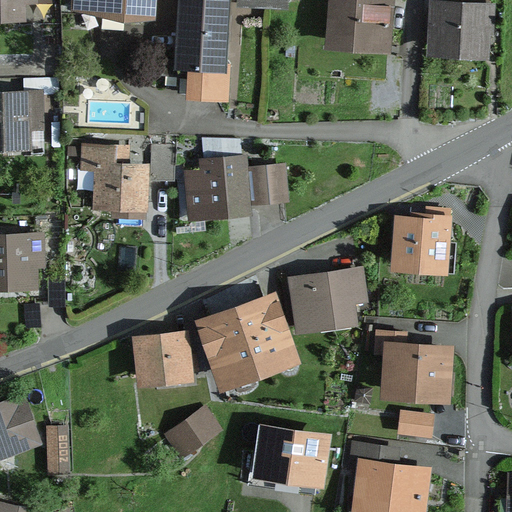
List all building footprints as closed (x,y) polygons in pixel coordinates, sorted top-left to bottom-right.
[(0,0),(0,17),(21,17),(20,0),(0,0)] [(149,19),(150,5),(148,5),(147,0),(77,0),(78,2),(91,3),(90,26),(122,28),(123,17),(149,19)] [(167,0),(166,28),(181,29),(181,28),(224,30),(225,0),(167,0)] [(334,0),(331,39),(386,43),(389,0),(334,0)] [(479,49),(480,28),(489,28),(490,0),(448,0),(448,8),(435,7),(433,46),(479,49)] [(227,64),(222,64),(224,30),(181,28),(181,29),(179,62),(162,60),(161,73),(179,74),(178,89),(193,90),(195,93),(225,95),(227,64)] [(0,98),(0,140),(24,140),(24,116),(37,116),(36,98),(0,98)] [(151,145),(150,178),(175,178),(176,145),(151,145)] [(116,202),(116,211),(142,212),(143,168),(127,167),(128,148),(83,146),(82,166),(100,167),(99,201),(116,202)] [(188,178),(191,213),(247,208),(244,158),(193,162),(194,177),(188,178)] [(252,170),(255,199),(284,196),(281,167),(252,170)] [(454,265),(455,245),(445,244),(447,219),(419,216),(419,224),(398,222),(396,260),(454,265)] [(0,237),(0,279),(28,279),(27,255),(40,255),(40,237),(0,237)] [(286,283),(291,326),(351,317),(348,297),(363,295),(360,273),(286,283)] [(49,276),(49,304),(65,303),(65,276),(49,276)] [(210,314),(229,368),(280,350),(261,296),(210,314)] [(27,325),(40,324),(38,304),(26,305),(27,325)] [(452,396),(453,373),(442,372),(444,354),(404,351),(405,332),(378,330),(377,349),(393,350),(391,386),(441,389),(441,395),(452,396)] [(146,341),(149,376),(196,370),(194,354),(186,355),(184,337),(146,341)] [(0,407),(0,448),(33,437),(20,401),(0,407)] [(204,407),(168,431),(182,452),(217,426),(204,407)] [(429,434),(432,415),(403,411),(400,430),(429,434)] [(54,430),(56,470),(68,469),(66,429),(54,430)] [(316,486),(323,438),(265,429),(260,470),(285,473),(284,481),(316,486)] [(395,509),(394,511),(419,511),(424,471),(389,467),(391,450),(357,445),(354,463),(364,465),(359,505),(395,509)] [(0,511),(35,511),(0,503),(0,511)]
